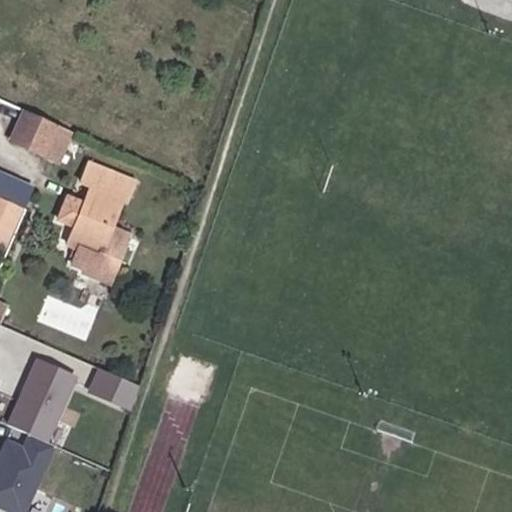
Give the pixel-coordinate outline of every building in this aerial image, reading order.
[(8,140),(61,164),(76,131),(22,107),(8,140)] [(111,258),(96,252),(127,180),(84,162),(76,181),(84,184),(75,207),(59,200),(51,219),(67,226),(59,244),(71,250),(66,262),(77,267),(76,271),(101,282),(111,258)] [(0,250),(7,253),(23,214),(0,203),(0,250)] [(76,378),(33,361),(8,422),(52,440),(76,378)] [(136,411),(142,392),(105,376),(97,395),(136,411)] [(0,508),(8,511),(29,511),(56,449),(24,435),(20,444),(3,436),(0,444),(0,508)]
